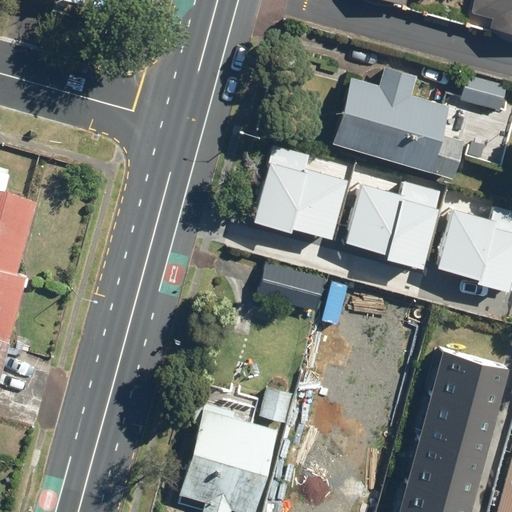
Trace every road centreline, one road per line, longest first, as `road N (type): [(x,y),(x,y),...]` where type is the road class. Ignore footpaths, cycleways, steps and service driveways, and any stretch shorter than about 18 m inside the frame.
road 1 (primary): [(183,126),(78,511)]
road 2 (residential): [(0,75),(183,126)]
road 3 (primary): [(217,0),(183,126)]
